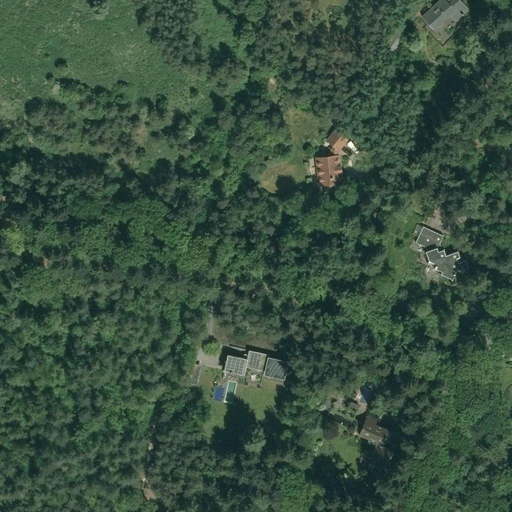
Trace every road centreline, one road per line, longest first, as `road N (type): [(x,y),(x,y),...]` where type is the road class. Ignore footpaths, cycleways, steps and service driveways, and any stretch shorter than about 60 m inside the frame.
road 1 (residential): [(450,398),(389,340),(291,279),(203,252),(0,227)]
road 2 (track): [(203,252),(140,511)]
road 3 (track): [(203,252),(269,0)]
road 4 (residential): [(407,511),(450,398)]
